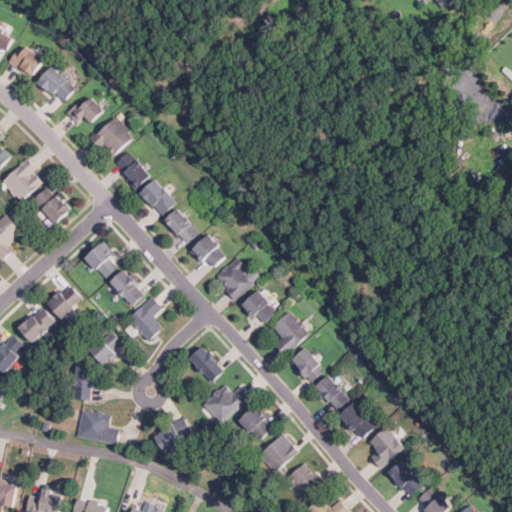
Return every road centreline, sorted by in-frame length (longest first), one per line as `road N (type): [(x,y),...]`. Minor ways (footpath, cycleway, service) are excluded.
road 1 (residential): [(0,90),(390,511)]
road 2 (residential): [(0,304),(114,206)]
